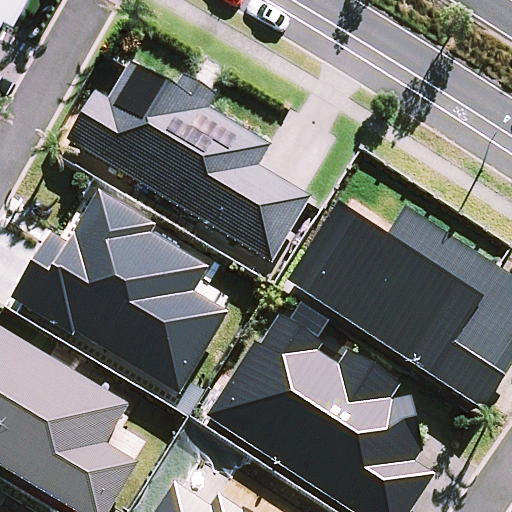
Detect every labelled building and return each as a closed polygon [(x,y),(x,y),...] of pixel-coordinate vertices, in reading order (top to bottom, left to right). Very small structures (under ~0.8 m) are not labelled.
[(0,0),(0,32),(2,33),(18,0),(0,0)] [(88,96),(60,144),(270,268),(309,203),(258,173),(270,153),(204,113),(215,99),(182,81),(172,93),(130,71),(107,108),(88,96)] [(45,239),(11,303),(71,341),(74,337),(178,398),(228,318),(192,298),(208,273),(147,240),(156,231),(95,200),(66,251),(45,239)] [(336,212),(285,289),(480,417),(511,368),(511,343),(509,342),(511,337),(511,286),(402,215),(383,243),(336,212)] [(252,345),(203,421),(339,511),(412,511),(435,479),(413,467),(420,456),(409,400),(390,408),(402,389),(345,358),(336,370),(317,356),(320,349),(275,320),(258,349),(252,345)] [(0,471),(67,511),(111,511),(137,470),(104,450),(127,412),(0,335),(0,471)] [(173,487),(158,511),(231,511),(214,501),(208,508),(173,487)]
